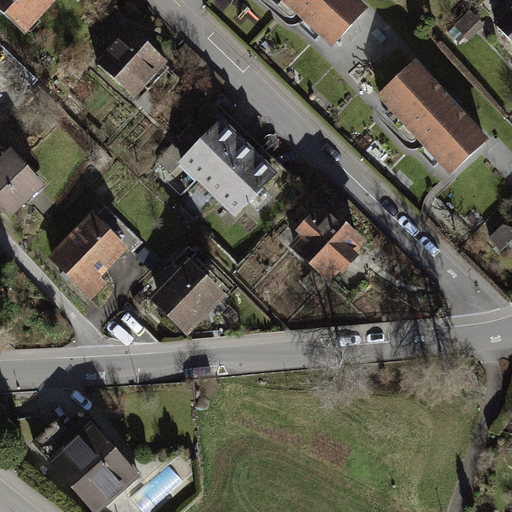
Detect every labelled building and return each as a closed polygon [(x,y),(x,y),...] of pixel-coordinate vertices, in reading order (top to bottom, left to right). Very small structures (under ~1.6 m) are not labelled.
[(76,0),(0,0),(0,35),(24,57),(76,0)] [(370,9),(359,0),(274,0),(333,51),(370,9)] [(511,7),(491,28),(511,49),(511,7)] [(469,13),(453,27),(467,42),(483,28),(469,13)] [(167,69),(127,31),(94,66),(134,103),(167,69)] [(492,78),(507,65),(488,43),(473,55),(492,78)] [(452,178),(490,142),(415,64),(378,99),(452,178)] [(243,143),(220,122),(178,166),(201,187),(243,143)] [(260,160),(243,143),(201,187),(218,204),(260,160)] [(276,175),(260,160),(218,204),(235,220),(276,175)] [(13,170),(0,182),(0,218),(16,235),(47,205),(13,170)] [(369,246),(328,210),(317,222),(311,217),(295,234),(301,240),(290,253),(330,289),(369,246)] [(91,214),(46,260),(89,302),(107,285),(100,278),(127,250),(91,214)] [(188,262),(149,303),(188,340),(227,299),(188,262)] [(90,424),(45,464),(88,511),(108,511),(142,481),(90,424)]
